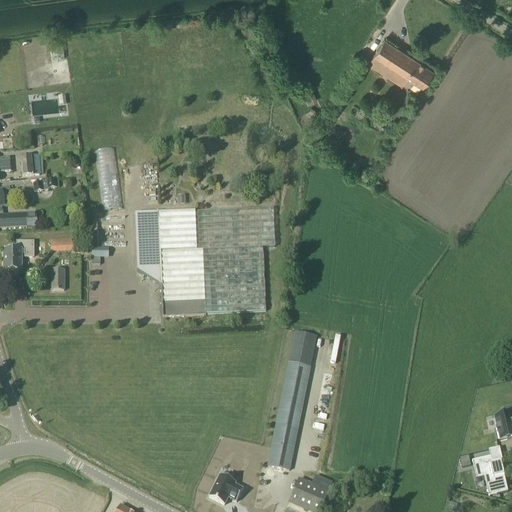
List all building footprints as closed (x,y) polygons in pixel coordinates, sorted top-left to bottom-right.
[(433,71),(384,39),(373,55),(373,56),(368,64),(402,86),(408,78),(422,88),(433,71)] [(103,211),(123,209),(116,148),(96,150),(103,211)] [(42,156),(31,157),(20,158),(22,178),(44,176),(42,156)] [(0,173),(11,172),(9,159),(0,159),(0,173)] [(55,181),(47,182),(47,183),(33,185),(35,193),(43,192),(43,191),(56,189),(55,181)] [(162,318),(205,316),(205,315),(265,312),(262,248),(264,248),(274,247),(275,247),(273,209),(159,213),(135,214),(137,272),(136,272),(161,288),(162,318)] [(0,229),(27,228),(26,216),(0,217),(0,229)] [(50,240),(51,253),(75,252),(74,239),(50,240)] [(17,251),(4,251),(4,272),(21,272),(21,258),(33,258),(33,243),(17,243),(17,251)] [(108,258),(108,247),(90,248),(90,258),(108,258)] [(64,292),(64,277),(52,277),(52,292),(64,292)] [(289,472),(316,337),(295,333),(268,467),(289,472)] [(500,369),(508,379),(511,375),(511,362),(511,360),(500,369)] [(494,419),(500,442),(507,440),(507,441),(511,440),(511,407),(503,410),(504,416),(494,419)] [(478,468),(473,469),(476,480),(484,478),(486,486),(494,484),(497,495),(508,493),(506,485),(505,482),(503,474),(505,474),(504,472),(503,472),(501,467),(502,467),(501,462),(492,464),(490,457),(490,458),(476,461),(478,468)] [(220,476),(209,498),(224,506),(228,499),(236,503),(243,490),(235,486),(236,484),(220,476)] [(307,511),(320,511),(329,493),(298,481),(288,504),(307,511)]
